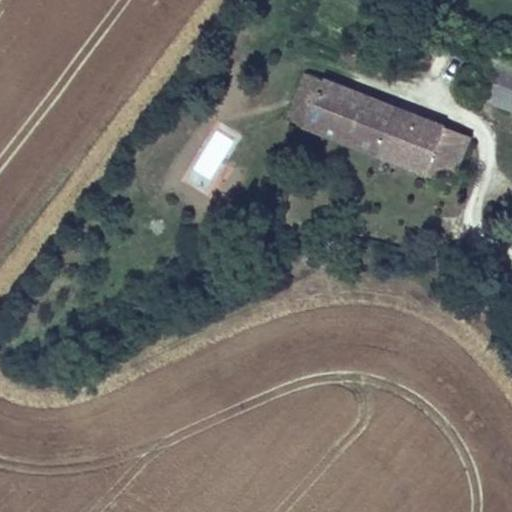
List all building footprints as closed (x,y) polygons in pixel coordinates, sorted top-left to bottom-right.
[(511,107),(511,61),(493,54),(477,93),(511,107)] [(274,63),(264,87),(277,92),(287,68),(274,63)] [(453,184),(471,137),(293,71),(275,114),(453,184)] [(216,162),(232,132),(218,122),(201,153),(216,162)] [(204,204),(210,188),(181,177),(175,192),(204,204)]
